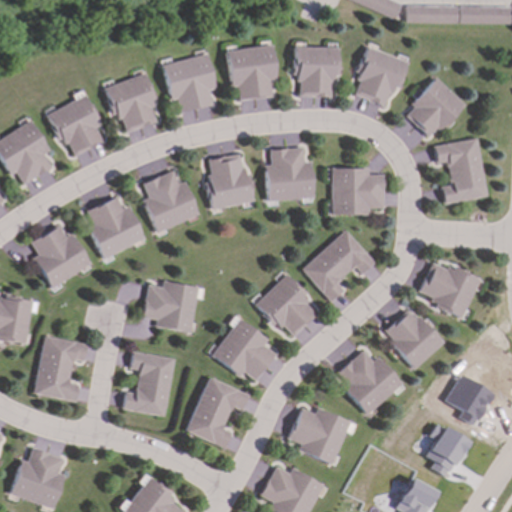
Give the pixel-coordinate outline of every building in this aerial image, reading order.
[(345,0),(392,21),(399,4),(389,0),(345,0)] [(455,25),(455,7),(403,6),(403,24),(455,25)] [(509,25),(509,8),(457,7),(457,25),(509,25)] [(222,51),(227,87),(234,86),(235,101),(268,97),(267,82),(273,81),(268,46),(222,51)] [(335,49),(291,47),(290,76),(295,76),(294,97),(328,99),(329,76),(334,77),(335,49)] [(350,96),(382,107),(389,87),(395,89),(404,62),(362,47),(353,73),(358,75),(350,96)] [(166,101),(174,99),(177,114),(209,106),(205,91),(211,90),(203,55),(158,65),(166,101)] [(102,87),(111,122),(119,119),(122,132),(153,124),(147,101),(150,100),(143,75),(102,87)] [(402,117),(425,138),(433,130),(435,132),(461,105),(432,79),(407,106),(410,109),(402,117)] [(101,143),(83,97),(42,114),(54,141),(61,139),(68,156),(101,143)] [(0,137),(0,168),(5,177),(12,173),(19,186),(48,169),(40,155),(45,152),(27,121),(0,137)] [(430,146),(432,165),(444,163),(447,186),(437,188),(440,204),(482,198),(474,140),(430,146)] [(309,162),(302,163),(301,149),(268,150),(268,166),(263,166),(265,201),(311,199),(309,162)] [(205,160),(208,183),(204,184),(208,210),(252,203),(248,174),(241,175),(238,155),(205,160)] [(380,175),(366,175),(366,170),(330,169),(329,215),(366,216),(366,209),(380,209),(380,175)] [(153,233),(196,217),(183,182),(176,185),(171,172),(139,184),(145,199),(141,201),(153,233)] [(85,228),(100,260),(142,240),(127,207),(120,210),(114,198),(83,212),(90,226),(85,228)] [(29,259),(48,289),(88,265),(69,234),(63,238),(56,226),(27,243),(34,256),(29,259)] [(298,270),(327,303),(341,292),(334,284),(352,268),(358,275),(371,264),(342,231),(298,270)] [(458,320),(476,279),(451,268),(449,272),(429,263),(415,294),(434,302),(432,308),(458,320)] [(316,314),(283,276),(253,303),(286,340),(316,314)] [(188,333),(196,288),(160,282),(159,288),(145,285),(139,319),(153,321),(152,328),(188,333)] [(0,301),(0,341),(22,345),(29,301),(2,296),(1,302),(0,301)] [(439,344),(415,316),(411,319),(404,311),(380,331),(388,340),(386,343),(410,370),(439,344)] [(208,357),(237,377),(240,373),(253,382),(272,355),(260,347),(265,341),(234,320),(208,357)] [(83,345),(40,337),(30,395),(72,402),(75,386),(65,384),(69,361),(80,362),(83,345)] [(369,362),(358,351),(330,379),(366,415),(398,383),(373,358),(369,362)] [(120,410),(163,417),(172,359),(130,352),(127,370),(137,371),(133,394),(122,393),(120,410)] [(182,433),(222,448),(228,433),(219,430),(228,407),(238,411),(245,394),(203,378),(182,433)] [(330,465),(343,432),(348,434),(352,425),(314,410),(312,414),(298,409),(286,440),(299,445),(296,452),(330,465)] [(7,497),(52,508),(60,475),(56,474),(60,458),(28,450),(25,462),(17,460),(7,497)] [(307,511),(321,486),(289,470),(287,474),(273,467),(258,497),(270,503),(267,510),(270,511),(307,511)] [(118,511),(181,511),(163,499),(167,494),(141,474),(134,483),(138,486),(118,511)]
